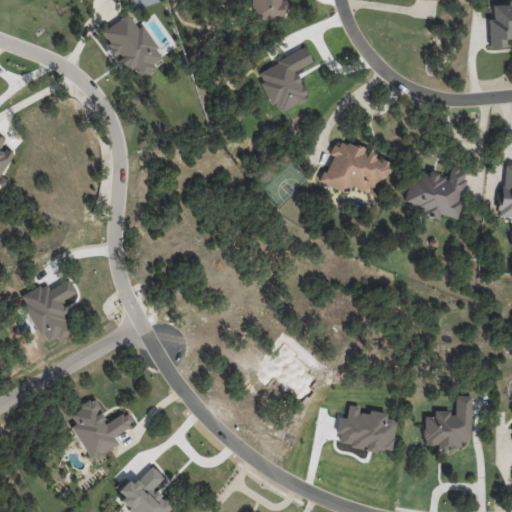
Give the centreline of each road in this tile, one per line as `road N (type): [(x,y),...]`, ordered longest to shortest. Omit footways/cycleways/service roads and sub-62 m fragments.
road 1 (residential): [(373,511),(283,484),(170,377),(162,347),(133,315),(112,262),(117,163),(108,121),(89,87),(64,66),(0,39)]
road 2 (residential): [(339,0),(363,47),(409,87),(437,97),(511,93)]
road 3 (residential): [(140,323),(0,406)]
